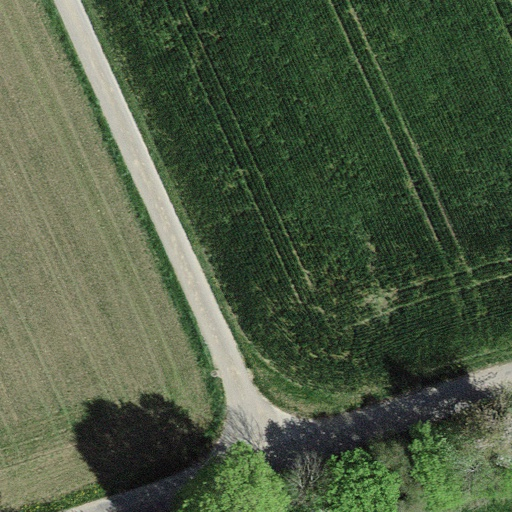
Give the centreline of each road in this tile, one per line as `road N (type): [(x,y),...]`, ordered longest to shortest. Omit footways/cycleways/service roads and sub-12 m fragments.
road 1 (track): [(66,0),(269,445)]
road 2 (residential): [(511,379),(269,445),(75,511)]
